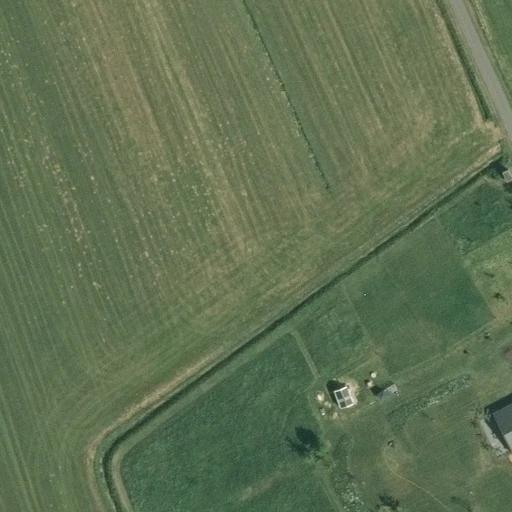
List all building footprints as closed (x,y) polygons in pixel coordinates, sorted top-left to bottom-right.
[(507,182),(511,179),(511,175),(510,169),(503,172),(507,182)] [(378,384),(383,398),(401,391),(396,377),(378,384)] [(343,413),(365,402),(361,394),(339,405),(343,413)] [(408,444),(363,468),(386,511),(407,511),(401,500),(423,488),(432,504),(438,500),(408,444)] [(362,472),(346,475),(351,497),(366,493),(362,472)] [(468,511),(466,494),(452,496),(454,511),(468,511)]
